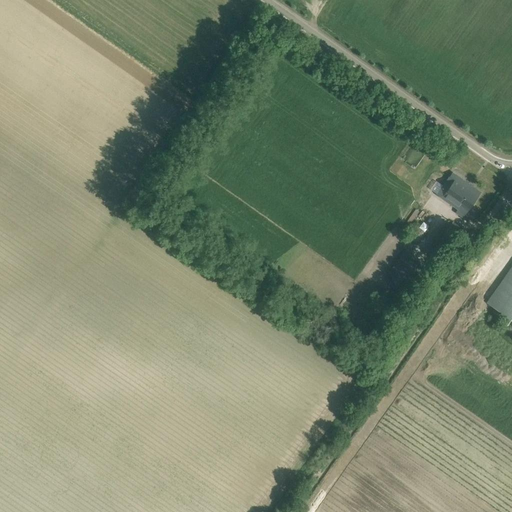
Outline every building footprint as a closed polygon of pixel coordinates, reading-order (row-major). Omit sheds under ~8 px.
[(452,172),(436,195),(458,210),(456,213),(463,218),(481,192),(452,172)] [(422,217),(431,221),(434,214),(425,210),(422,217)] [(439,234),(432,245),(434,247),(445,255),(453,245),(452,243),(459,234),(455,231),(459,226),(454,222),(443,237),(439,234)] [(407,239),(415,246),(426,233),(414,224),(407,232),(410,235),(407,239)] [(411,253),(389,283),(410,298),(432,268),(411,253)] [(511,265),(487,301),(511,319),(511,265)]
